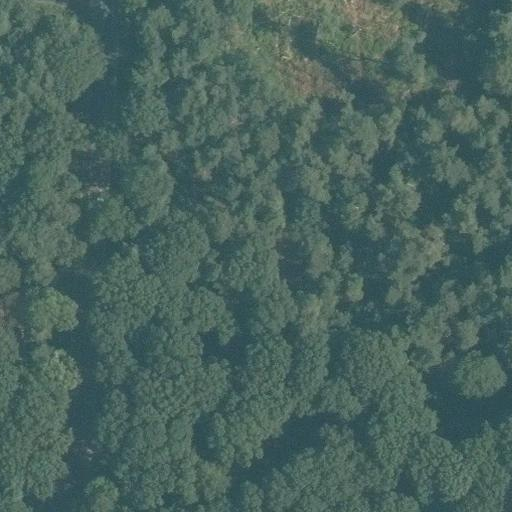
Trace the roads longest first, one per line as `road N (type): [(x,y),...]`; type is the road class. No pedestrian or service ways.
road 1 (tertiary): [(69,511),(80,491),(107,0)]
road 2 (track): [(511,423),(80,491)]
